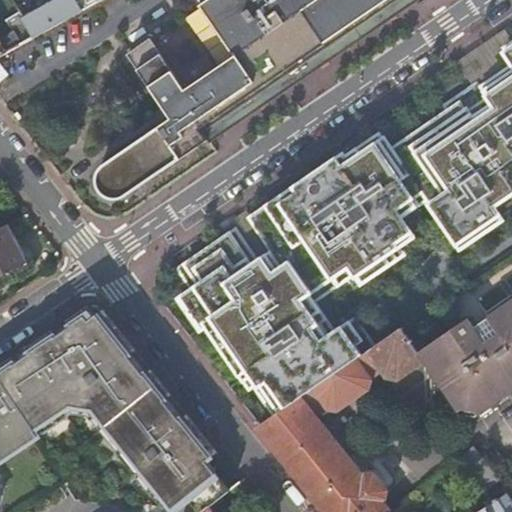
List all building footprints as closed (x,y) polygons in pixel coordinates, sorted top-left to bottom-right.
[(54,0),(23,17),(35,37),(83,10),(77,0),(54,0)] [(77,0),(83,10),(101,0),(77,0)] [(198,0),(237,57),(188,91),(153,41),(130,55),(173,120),(102,168),(100,172),(99,175),(98,178),(98,185),(99,188),(100,191),(105,196),(110,199),(117,200),(120,200),(126,197),(210,140),(211,142),(294,87),(298,81),(314,70),(319,69),(322,68),(361,41),(363,36),(384,22),(388,22),(420,0),(198,0)] [(0,56),(35,37),(23,17),(21,13),(8,21),(14,32),(0,39),(0,56)] [(206,326),(272,420),(375,349),(356,322),(335,337),(314,307),(357,277),(365,286),(404,258),(397,248),(413,236),(402,220),(428,201),(465,253),(505,223),(492,206),(511,192),(511,53),(508,56),(511,62),(511,74),(478,96),(473,89),(447,107),(455,120),(398,158),(385,140),(347,165),(342,157),(297,189),(300,193),(256,224),(275,252),(257,264),(240,239),(184,277),(193,290),(173,304),(194,334),(206,326)] [(0,230),(0,277),(26,263),(6,227),(0,230)] [(418,350),(425,360),(464,415),(476,418),(511,392),(511,295),(472,323),(470,320),(447,335),(444,332),(418,350)] [(0,462),(41,435),(36,428),(72,403),(94,408),(125,447),(119,452),(152,493),(158,488),(171,503),(174,508),(188,496),(201,511),(202,511),(211,505),(231,490),(216,470),(208,460),(217,453),(187,414),(172,395),(151,369),(136,351),(104,311),(95,318),(88,308),(69,320),(12,358),(0,366),(0,462)] [(390,511),(382,501),(381,500),(383,498),(384,495),(385,489),(375,477),(369,476),(364,478),(357,469),(360,467),(325,423),(322,426),(315,417),(330,406),(341,407),(369,388),(370,379),(386,369),(390,375),(391,374),(392,375),(393,376),(394,376),(396,377),(397,377),(398,377),(400,376),(401,375),(402,376),(425,360),(418,350),(403,329),(375,349),(272,420),(261,427),(328,511),(390,511)] [(72,403),(36,428),(41,435),(74,412),(89,416),(119,452),(125,447),(94,408),(72,403)] [(494,446),(486,453),(499,469),(506,463),(497,452),(498,451),(494,446)] [(475,447),(463,456),(491,487),(501,481),(497,475),(498,474),(475,447)] [(158,488),(152,493),(164,509),(171,503),(158,488)] [(511,511),(511,498),(509,493),(479,511),(511,511)]
